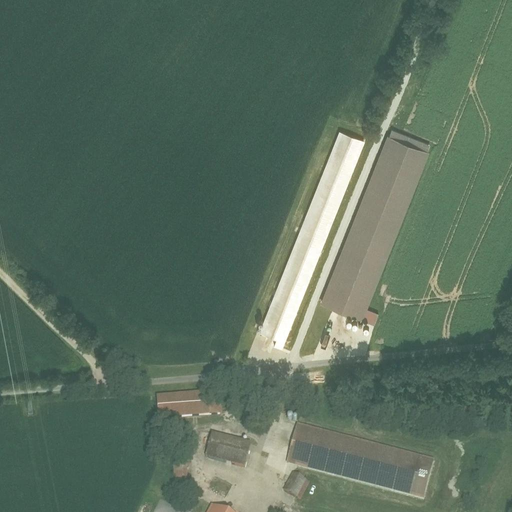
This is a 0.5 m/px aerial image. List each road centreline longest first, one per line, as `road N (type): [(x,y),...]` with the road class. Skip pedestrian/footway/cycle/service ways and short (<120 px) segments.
road 1 (unclassified): [(511,338),(0,387)]
road 2 (track): [(293,360),(436,0)]
road 3 (track): [(0,271),(104,380)]
